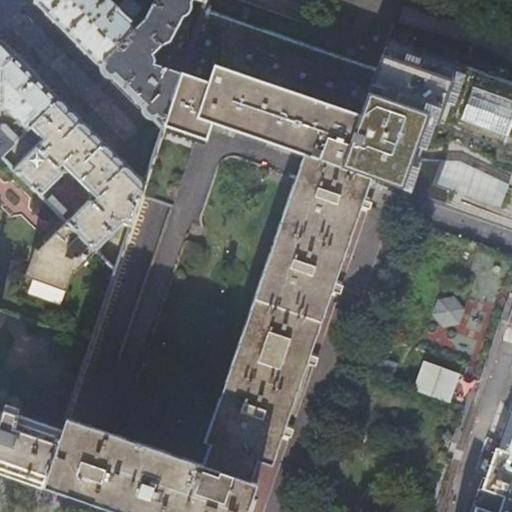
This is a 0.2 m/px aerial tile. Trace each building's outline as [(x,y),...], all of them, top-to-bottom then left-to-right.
[(37,0),(38,2),(164,127),(186,61),(178,58),(175,66),(156,61),(156,57),(155,53),(163,44),(173,40),(185,16),(191,10),(193,6),(203,9),(205,0),(155,0),(147,16),(142,13),(137,25),(112,0),(37,0)] [(376,69),(203,9),(186,61),(164,127),(206,139),(213,122),(305,154),(301,166),(206,441),(211,443),(204,465),(66,417),(62,429),(44,485),(77,497),(120,511),(247,511),(258,483),(252,481),(259,459),(273,464),(368,189),(372,178),(342,167),(376,69)] [(3,67),(16,54),(2,40),(0,39),(0,154),(2,156),(14,144),(0,130),(0,125),(0,97),(2,97),(3,67)] [(376,69),(342,167),(372,178),(420,195),(448,122),(511,146),(511,191),(500,224),(511,228),(511,89),(384,44),(376,69)] [(60,98),(16,54),(3,67),(2,97),(1,106),(1,108),(7,109),(28,130),(30,128),(60,98)] [(127,165),(60,98),(30,128),(42,140),(13,168),(41,196),(63,175),(63,173),(70,174),(71,173),(91,192),(89,194),(90,200),(89,200),(67,221),(67,222),(96,250),(123,224),(130,227),(145,183),(127,165)] [(6,125),(0,125),(0,130),(14,144),(19,139),(6,125)] [(52,206),(61,216),(67,211),(57,201),(52,206)] [(96,250),(67,222),(40,251),(37,250),(28,277),(68,291),(80,258),(87,260),(96,250)] [(460,374),(423,361),(412,390),(450,404),(460,374)] [(511,511),(511,403),(475,511),(511,511)] [(0,470),(22,478),(44,485),(62,429),(18,414),(20,409),(6,405),(3,413),(0,411),(0,470)]
